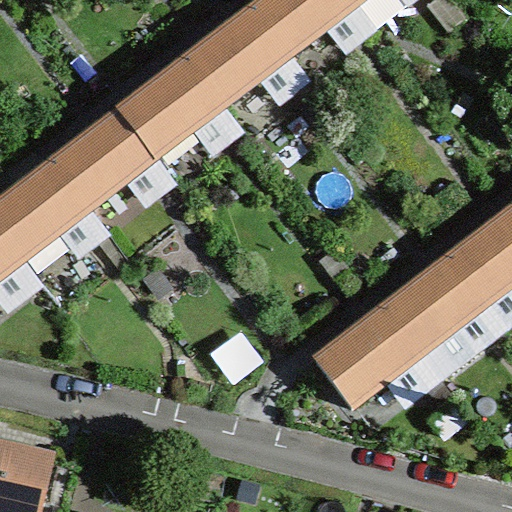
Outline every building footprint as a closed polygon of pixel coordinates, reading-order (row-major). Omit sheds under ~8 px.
[(290,57),(345,14),(364,38),(375,30),(357,6),(352,0),(268,0),(255,10),(290,57)] [(188,62),(223,108),(279,65),(297,90),(309,81),(290,57),(255,10),(214,42),(188,62)] [(121,113),(157,159),(212,117),(230,141),(242,132),(223,108),(188,62),(150,91),(121,113)] [(55,164),(90,210),(145,168),(164,192),(175,183),(157,159),(121,113),(83,142),(55,164)] [(0,230),(23,261),(79,219),(97,243),(108,234),(90,210),(55,164),(15,194),(0,205),(0,230)] [(511,286),(511,212),(477,240),(452,259),(487,306),(511,286)] [(0,279),(12,270),(31,294),(42,285),(23,261),(0,230),(0,279)] [(385,310),(420,356),(476,314),(494,338),(506,330),(487,306),(452,259),(412,290),(385,310)] [(409,365),(428,389),(439,380),(420,356),(385,310),(343,343),(317,362),(352,409),(409,365)] [(0,511),(35,511),(48,459),(0,447),(0,511)]
